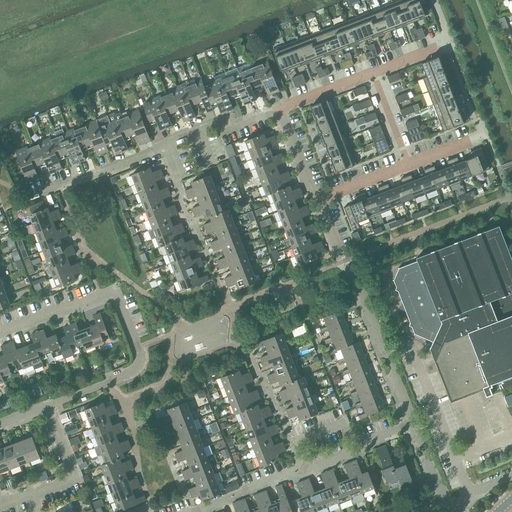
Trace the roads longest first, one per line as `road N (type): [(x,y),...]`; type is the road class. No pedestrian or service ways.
road 1 (residential): [(46,408),(138,368),(119,301),(100,294),(0,333)]
road 2 (residential): [(412,423),(390,357),(315,200)]
road 3 (residential): [(32,197),(169,144)]
road 4 (residential): [(373,72),(445,44),(433,0)]
road 5 (residential): [(28,497),(71,476),(46,408)]
